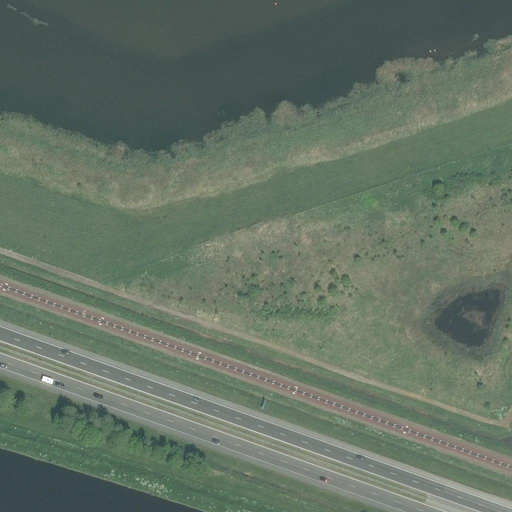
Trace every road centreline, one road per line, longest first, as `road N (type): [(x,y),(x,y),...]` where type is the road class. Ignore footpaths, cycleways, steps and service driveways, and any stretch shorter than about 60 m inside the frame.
road 1 (residential): [(511,467),(0,285)]
road 2 (motorway): [(497,511),(0,334)]
road 3 (motorway): [(0,361),(421,511)]
